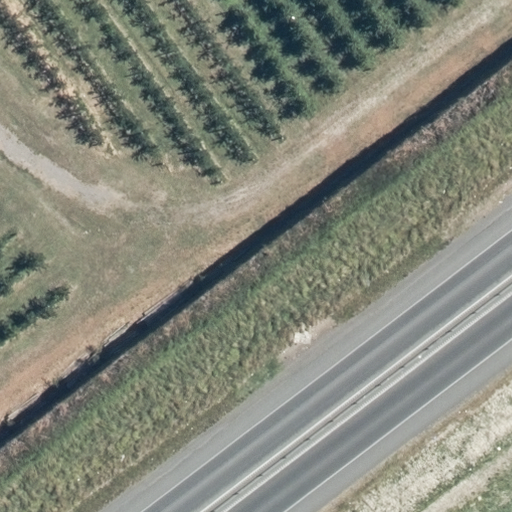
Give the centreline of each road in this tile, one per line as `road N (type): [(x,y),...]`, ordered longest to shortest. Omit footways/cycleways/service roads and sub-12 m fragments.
road 1 (trunk): [(166,511),(511,249)]
road 2 (trunk): [(511,320),(259,511)]
